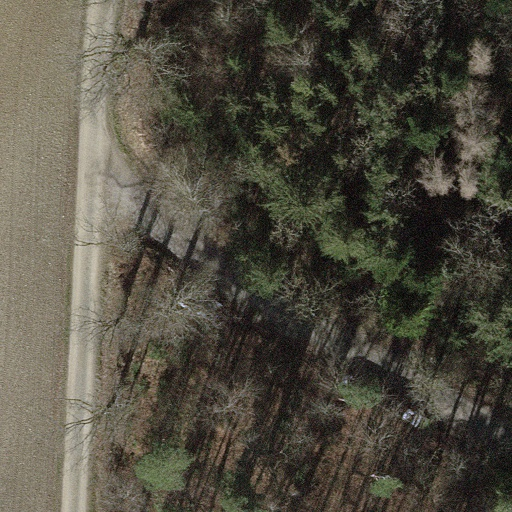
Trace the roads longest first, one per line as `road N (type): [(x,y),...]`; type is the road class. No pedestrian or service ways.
road 1 (track): [(511,426),(215,274),(94,158)]
road 2 (track): [(94,158),(79,511)]
road 3 (track): [(109,0),(94,158)]
